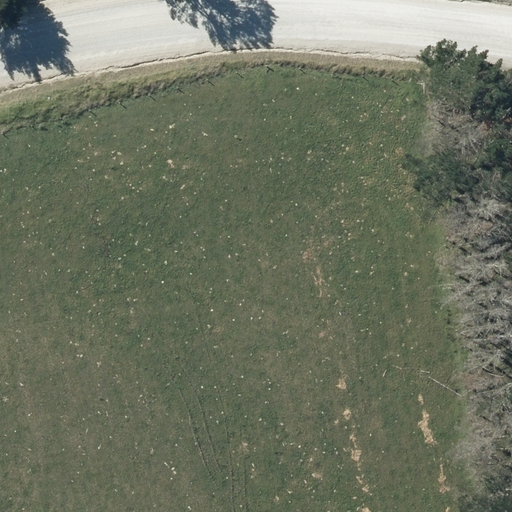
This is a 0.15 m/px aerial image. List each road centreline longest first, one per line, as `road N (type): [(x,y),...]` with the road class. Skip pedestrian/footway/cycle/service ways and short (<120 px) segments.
road 1 (unclassified): [(0,25),(170,0)]
road 2 (unclassified): [(356,0),(511,19)]
